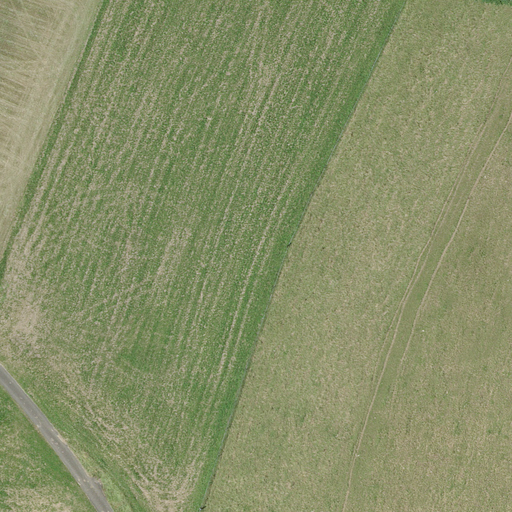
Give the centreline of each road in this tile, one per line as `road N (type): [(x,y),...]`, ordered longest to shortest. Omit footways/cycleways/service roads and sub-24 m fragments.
road 1 (track): [(203,0),(0,333)]
road 2 (track): [(110,511),(0,372)]
